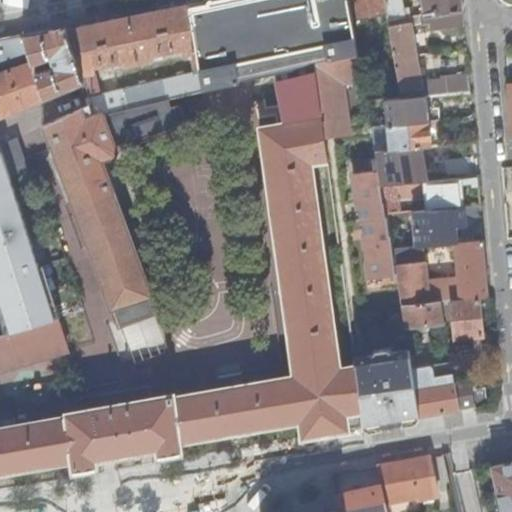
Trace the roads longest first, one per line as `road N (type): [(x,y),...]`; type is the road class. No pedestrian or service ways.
road 1 (residential): [(480,19),(511,399)]
road 2 (residential): [(232,511),(238,488),(268,469),(373,451)]
road 3 (residential): [(373,451),(511,427)]
